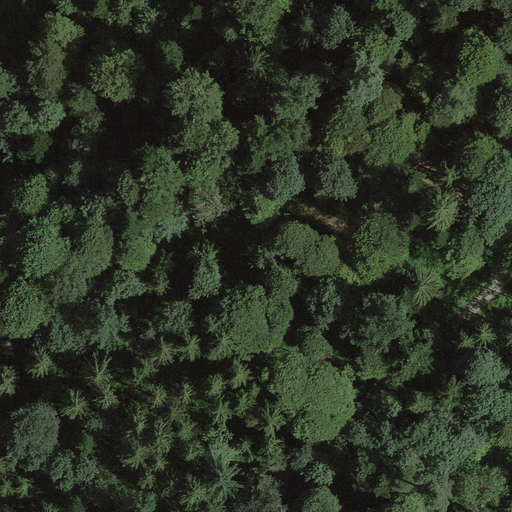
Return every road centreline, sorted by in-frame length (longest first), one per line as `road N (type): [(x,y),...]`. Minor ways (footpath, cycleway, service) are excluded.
road 1 (track): [(426,0),(367,24),(277,98),(180,210),(131,283),(31,363),(0,370)]
road 2 (track): [(475,511),(364,409),(511,288)]
road 3 (track): [(241,511),(364,409)]
